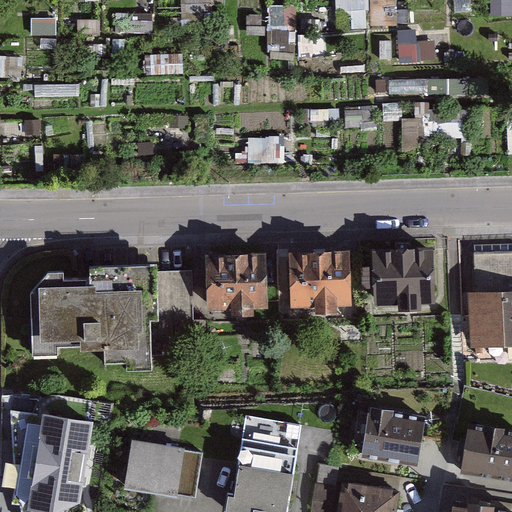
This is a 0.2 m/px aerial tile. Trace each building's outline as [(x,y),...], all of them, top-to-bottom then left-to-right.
[(371,26),(370,0),(339,0),(340,13),(355,13),(355,26),(371,26)] [(373,0),(374,24),(399,24),(399,0),(373,0)] [(300,7),(270,7),(271,57),(300,57),(300,7)] [(251,13),(251,34),(266,34),(267,13),(251,13)] [(58,16),(36,18),(38,36),(60,34),(58,16)] [(5,53),(1,73),(24,78),(28,57),(5,53)] [(39,83),(39,95),(82,95),(82,83),(39,83)] [(405,124),(406,147),(428,146),(427,123),(405,124)] [(429,249),(372,252),(374,304),(432,301),(429,249)] [(511,249),(475,250),(476,360),(511,359),(511,249)] [(342,253),(284,256),(287,308),(344,306),(342,253)] [(254,255),(197,258),(199,310),(257,307),(254,255)] [(161,324),(159,264),(76,266),(76,275),(42,276),(25,297),(26,346),(75,344),(75,358),(162,355),(161,324)] [(174,324),(161,324),(162,355),(175,355),(174,324)] [(82,468),(92,415),(40,413),(38,466),(36,511),(55,511),(72,509),(82,468)] [(416,465),(422,420),(376,414),(370,459),(416,465)] [(290,511),(301,425),(240,418),(229,507),(225,506),(223,511),(290,511)] [(511,471),(511,435),(470,431),(466,466),(511,471)] [(203,454),(133,444),(126,491),(196,501),(203,454)] [(392,511),(395,492),(342,485),(338,511),(392,511)] [(330,511),(333,490),(317,488),(313,511),(330,511)]
